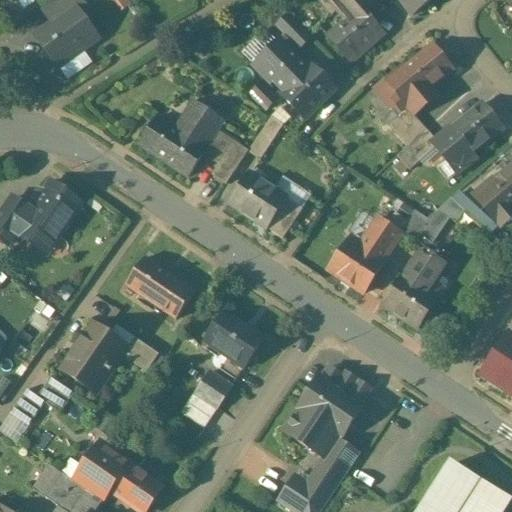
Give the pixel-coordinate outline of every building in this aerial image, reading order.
[(78,0),(54,0),(44,7),(53,19),(72,6),(74,9),(81,4),(78,0)] [(345,21),(327,38),(351,65),(365,52),(364,51),(381,35),(365,17),(384,0),(327,0),(327,1),(345,21)] [(399,0),(412,16),(413,15),(412,14),(432,0),(399,0)] [(72,6),(53,19),(51,24),(34,37),(57,69),(97,41),(74,9),(72,6)] [(287,16),(274,29),(297,51),(310,39),(287,16)] [(280,44),(269,54),(266,51),(251,66),(269,85),(272,82),(282,93),(306,70),(280,44)] [(432,47),(404,70),(423,94),(430,89),(451,72),(432,47)] [(227,73),(215,63),(208,71),(220,81),(227,73)] [(334,91),(309,67),(282,93),(279,96),(304,121),(334,91)] [(423,94),(404,70),(403,71),(404,72),(388,85),(398,98),(395,101),(395,104),(399,110),(403,110),(406,108),(413,117),(437,97),(430,89),(423,94)] [(260,85),(250,95),(265,111),(276,101),(260,85)] [(194,105),(176,132),(156,119),(138,146),(187,178),(204,153),(217,133),(223,124),(194,105)] [(406,149),(396,158),(409,172),(437,147),(459,174),(477,160),(473,155),(502,131),(481,105),(451,129),(450,127),(434,140),(417,121),(409,129),(395,113),(383,123),(406,149)] [(315,117),(300,132),(308,140),(323,125),(315,117)] [(247,152),(246,153),(259,161),(282,126),(270,118),(247,152)] [(247,152),(217,133),(204,153),(219,163),(211,176),(225,185),(246,153),(247,152)] [(511,167),(493,183),(511,207),(511,167)] [(301,210),(248,175),(228,205),(281,240),(301,210)] [(491,181),(472,197),(496,226),(497,225),(500,228),(511,218),(511,207),(493,183),(491,181)] [(80,205),(49,184),(29,213),(23,222),(27,224),(18,237),(45,256),(54,243),(80,205)] [(23,208),(11,200),(0,215),(0,241),(7,246),(14,235),(18,237),(27,224),(23,222),(29,213),(23,208)] [(437,211),(426,221),(413,239),(428,249),(449,219),(437,211)] [(426,221),(414,212),(398,236),(410,244),(413,239),(426,221)] [(395,233),(376,220),(361,241),(353,236),(349,242),(348,241),(328,272),(362,295),(383,264),(382,263),(397,241),(392,238),(395,233)] [(445,267),(421,251),(403,277),(427,293),(445,267)] [(194,294),(143,259),(124,287),(175,321),(194,294)] [(403,277),(402,277),(382,307),(416,330),(436,300),(427,293),(403,277)] [(263,340),(223,313),(203,343),(243,370),(263,340)] [(126,350),(91,326),(59,371),(76,383),(79,378),(92,387),(101,373),(108,378),(122,358),(127,350),(126,350)] [(158,356),(133,340),(126,350),(127,350),(122,358),(145,374),(158,356)] [(511,350),(501,343),(481,373),(511,393),(511,350)] [(370,392),(343,373),(340,377),(327,368),(321,378),(361,405),(370,392)] [(231,389),(208,374),(194,395),(216,410),(231,389)] [(321,378),(319,377),(291,420),(282,433),(307,449),(310,445),(328,457),(338,441),(339,441),(362,406),(361,405),(321,378)] [(72,395),(49,379),(37,397),(35,399),(43,404),(58,415),(72,395)] [(26,390),(9,414),(28,427),(43,404),(35,399),(37,397),(26,390)] [(216,410),(193,395),(180,414),(203,430),(216,410)] [(99,458),(92,454),(72,483),(71,483),(86,494),(87,494),(101,503),(108,493),(134,511),(144,511),(161,489),(137,472),(139,470),(107,447),(99,458)] [(306,485),(299,495),(321,509),(342,476),(342,477),(343,476),(321,461),(306,485)] [(501,511),(508,502),(450,465),(447,470),(443,468),(438,477),(441,480),(436,487),(433,485),(422,501),(426,503),(420,511),(417,510),(415,511),(501,511)] [(101,503),(87,494),(86,494),(71,483),(72,483),(61,475),(44,499),(62,511),(97,511),(96,511),(101,503)] [(318,511),(321,509),(299,495),(306,485),(293,477),(277,503),(291,511),(318,511)]
